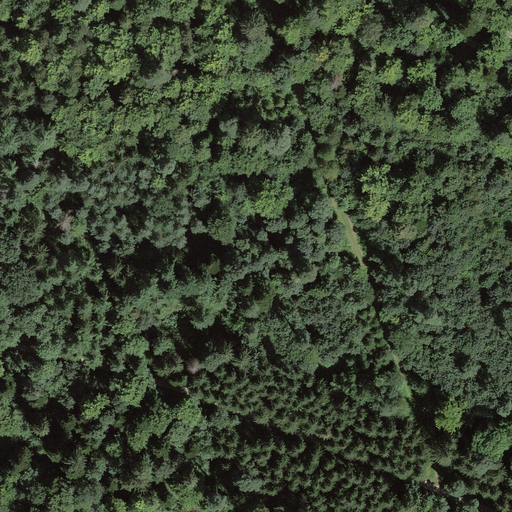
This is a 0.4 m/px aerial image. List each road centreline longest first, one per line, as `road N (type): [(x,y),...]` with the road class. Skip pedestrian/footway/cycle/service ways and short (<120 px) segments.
road 1 (track): [(445,495),(270,0)]
road 2 (track): [(0,342),(247,408),(489,511)]
